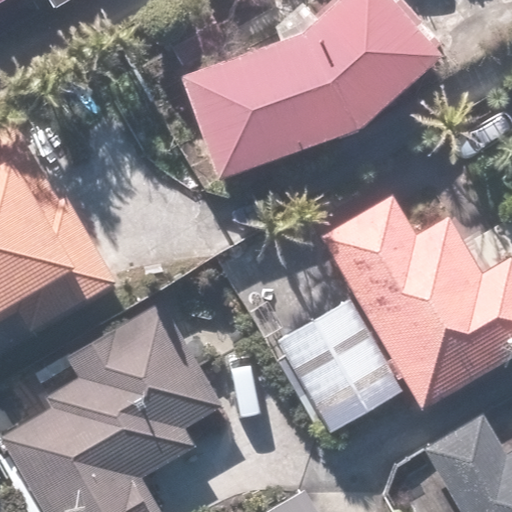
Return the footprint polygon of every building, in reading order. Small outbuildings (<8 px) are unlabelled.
[(229,171),(350,132),(375,125),(456,51),(410,0),(349,0),(318,30),(196,69),(229,171)] [(0,128),(0,316),(103,256),(55,175),(66,169),(31,110),(0,128)] [(429,237),(401,191),(329,235),(432,404),(511,355),(511,256),(487,272),(456,220),(429,237)] [(351,289),(277,333),(329,423),(403,379),(351,289)] [(194,423),(233,401),(192,331),(172,296),(76,351),(88,372),(55,391),(63,405),(14,434),(59,511),(169,511),(148,475),(205,442),(194,423)] [(511,511),(511,444),(492,411),(435,446),(475,511),(511,511)]
